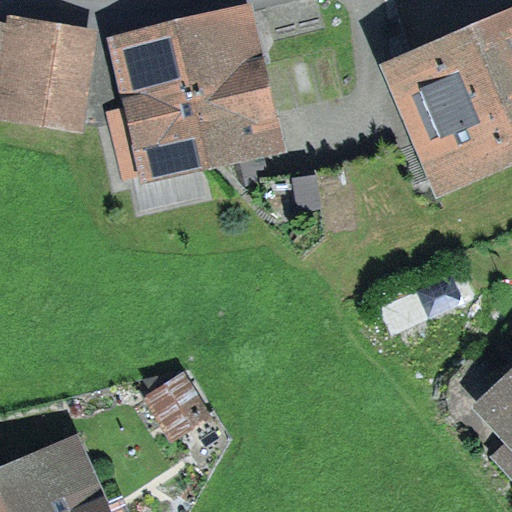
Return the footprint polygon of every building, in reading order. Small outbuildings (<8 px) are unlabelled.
[(0,96),(1,96),(0,107),(0,110),(75,123),(87,35),(13,24),(0,25),(0,96)] [(229,29),(180,40),(208,161),(277,145),(269,111),(250,116),(229,29)] [(511,34),(390,86),(429,178),(511,142),(511,34)] [(114,115),(130,179),(208,161),(180,40),(130,52),(135,76),(124,79),(131,111),(114,115)] [(401,152),(346,175),(369,230),(423,207),(401,152)] [(346,175),(317,179),(325,238),(359,235),(369,230),(346,175)] [(295,242),(325,238),(317,179),(261,186),(263,209),(277,218),(291,216),(295,242)] [(182,377),(152,397),(176,436),(207,417),(182,377)] [(511,420),(511,397),(500,408),(511,420)] [(102,511),(79,457),(0,491),(0,494),(7,511),(102,511)]
